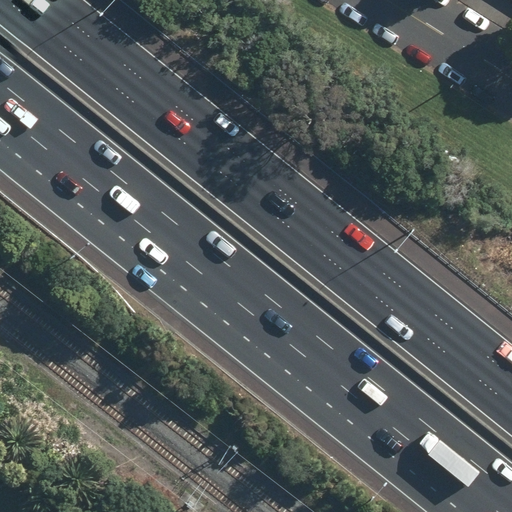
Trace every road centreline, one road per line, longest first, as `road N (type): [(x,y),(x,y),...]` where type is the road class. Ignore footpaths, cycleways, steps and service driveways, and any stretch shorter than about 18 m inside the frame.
road 1 (motorway): [(511,493),(0,81)]
road 2 (motorway): [(7,0),(511,404)]
road 3 (residential): [(511,74),(396,0)]
